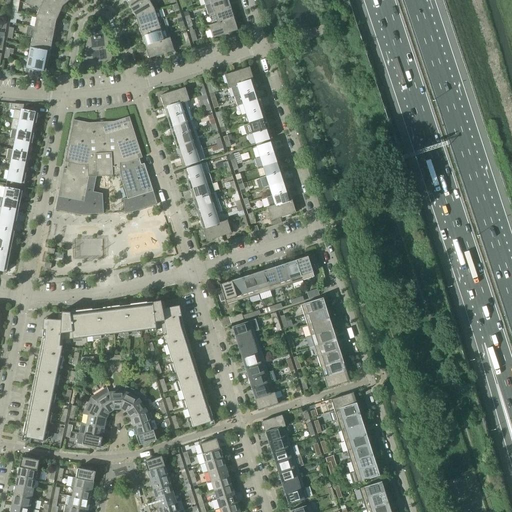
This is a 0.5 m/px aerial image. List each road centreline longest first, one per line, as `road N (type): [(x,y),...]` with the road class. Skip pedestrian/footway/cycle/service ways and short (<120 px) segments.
road 1 (motorway): [(382,0),(494,338)]
road 2 (motorway): [(511,287),(415,0)]
road 3 (residential): [(321,227),(412,511)]
road 4 (residential): [(190,271),(268,511)]
road 5 (residential): [(24,297),(64,95)]
road 6 (residential): [(132,87),(190,271)]
road 7 (residential): [(264,45),(321,227)]
road 8 (residential): [(64,95),(82,17),(95,13),(111,18),(132,87)]
road 9 (residential): [(190,271),(90,294),(24,297)]
road 10 (residential): [(132,87),(264,45)]
road 11 (residential): [(321,227),(190,271)]
road 12 (residential): [(0,420),(24,297)]
